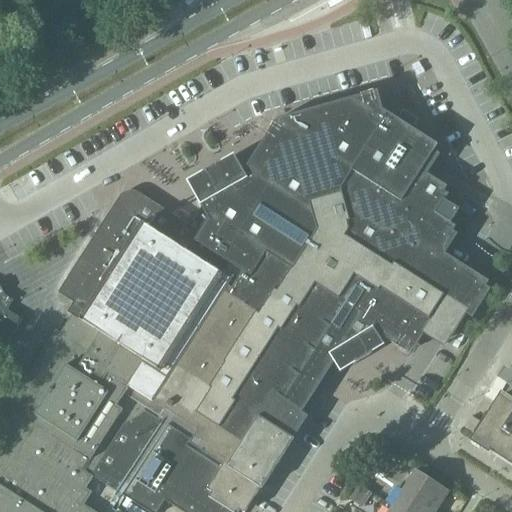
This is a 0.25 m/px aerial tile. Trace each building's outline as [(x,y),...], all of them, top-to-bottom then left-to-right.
[(237,292),(250,301),(179,412),(169,427),(125,497),(126,498),(147,511),(158,511),(165,502),(181,511),(240,511),(241,511),(247,511),(262,489),(263,490),(290,447),(294,440),(303,426),(309,417),(303,413),(309,403),(335,363),(349,355),(350,356),(351,357),(352,358),(353,358),(354,359),(355,359),(357,359),(358,359),(359,359),(360,359),(361,358),(362,358),(363,357),(364,356),(365,355),(366,355),(366,353),(367,352),(367,351),(367,350),(367,349),(367,348),(366,347),(366,345),(365,344),(379,336),(380,335),(394,345),(408,354),(411,349),(413,350),(414,351),(426,333),(433,321),(434,321),(443,327),(451,332),(455,334),(467,315),(473,319),(491,290),(486,287),(490,283),(484,279),(475,274),(466,267),(460,264),(449,257),(446,255),(458,235),(453,232),(456,228),(451,224),(460,211),(444,201),(447,197),(442,194),(446,189),(426,176),(428,173),(434,163),(438,157),(433,153),(437,148),(433,145),(434,143),(416,131),(405,125),(392,116),(384,111),(382,106),(378,92),(363,96),(349,100),(300,114),(277,120),(262,144),(245,171),(244,171),(196,198),(203,209),(209,220),(195,242),(217,256),(243,273),(242,274),(232,289),(237,292)] [(185,179),(196,198),(244,171),(233,152),(185,179)] [(68,313),(72,316),(80,321),(141,224),(175,245),(188,225),(139,194),(138,193),(136,193),(134,192),(130,192),(129,192),(127,192),(125,193),(123,195),(122,196),(120,197),(119,199),(58,293),(74,303),(68,313)] [(231,281),(175,245),(141,224),(80,321),(157,370),(134,405),(145,412),(141,417),(137,419),(133,421),(130,423),(126,426),(123,428),(92,477),(94,478),(125,497),(169,427),(179,412),(250,301),(237,292),(232,289),(229,287),(234,278),(233,277),(231,281)] [(0,338),(1,338),(8,343),(23,320),(8,311),(14,301),(0,292),(0,338)] [(0,511),(95,511),(85,505),(93,493),(87,489),(94,478),(92,477),(123,428),(126,426),(130,423),(133,421),(137,419),(141,417),(145,412),(134,405),(157,370),(80,321),(72,316),(61,333),(56,331),(8,407),(12,409),(0,427),(0,511)] [(360,389),(368,377),(355,369),(348,380),(360,389)] [(473,440),(511,464),(511,403),(501,397),(473,440)] [(449,492),(417,471),(404,490),(437,511),(449,492)] [(399,511),(436,511),(437,511),(404,490),(393,508),(399,511)]
